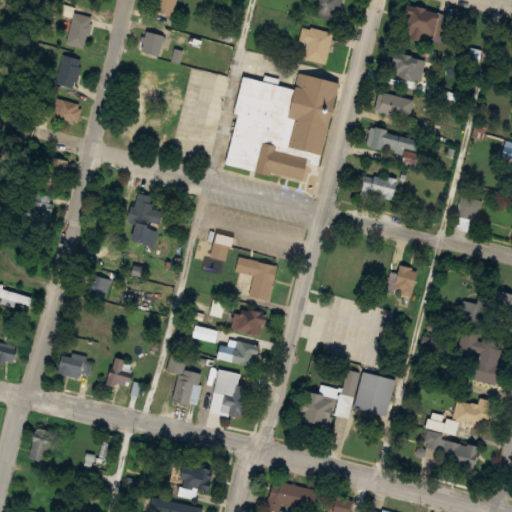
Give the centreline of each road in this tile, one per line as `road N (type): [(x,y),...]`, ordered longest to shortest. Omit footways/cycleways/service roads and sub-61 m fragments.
road 1 (residential): [(241,511),(376,0)]
road 2 (residential): [(0,386),(511,508)]
road 3 (residential): [(0,494),(130,0)]
road 4 (residential): [(36,135),(511,254)]
